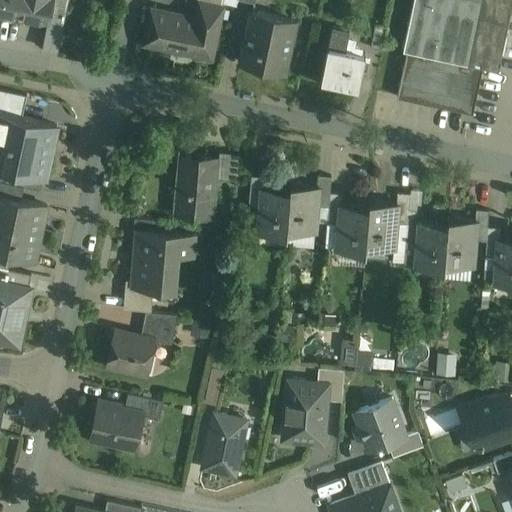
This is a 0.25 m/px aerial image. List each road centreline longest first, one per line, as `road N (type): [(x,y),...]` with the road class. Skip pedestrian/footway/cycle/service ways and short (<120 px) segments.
road 1 (residential): [(511,168),(114,83)]
road 2 (residential): [(54,373),(114,83)]
road 3 (residential): [(37,465),(232,511)]
